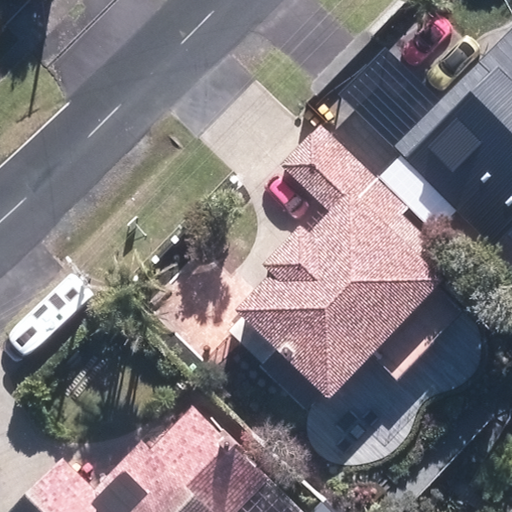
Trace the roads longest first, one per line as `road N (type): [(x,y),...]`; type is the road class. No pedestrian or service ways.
road 1 (track): [(269,159),(266,213),(206,281),(198,313),(217,373),(303,464),(342,490),(390,497),(511,466)]
road 2 (residential): [(217,0),(0,218)]
